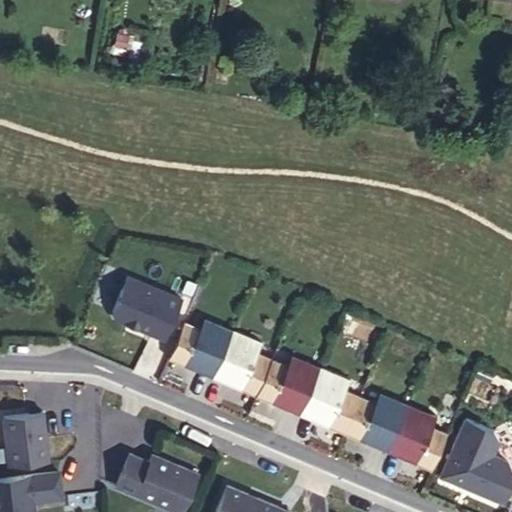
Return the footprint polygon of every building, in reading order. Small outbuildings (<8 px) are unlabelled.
[(110,321),(165,344),(184,299),(128,276),(110,321)] [(191,352),(184,373),(418,462),(423,449),(441,456),(448,436),(433,430),(438,418),(380,396),(377,404),(346,393),(350,381),(291,358),(288,366),(258,355),(262,343),(204,321),(200,331),(185,325),(177,347),(191,352)] [(7,477),(0,477),(0,511),(36,511),(35,505),(64,502),(61,470),(52,471),(45,410),(1,414),(7,477)] [(503,434),(464,418),(439,482),(505,508),(511,489),(511,466),(493,459),(503,434)] [(155,505),(152,511),(186,511),(199,473),(129,450),(115,492),(155,505)] [(215,511),(292,511),(293,511),(226,486),(215,511)]
